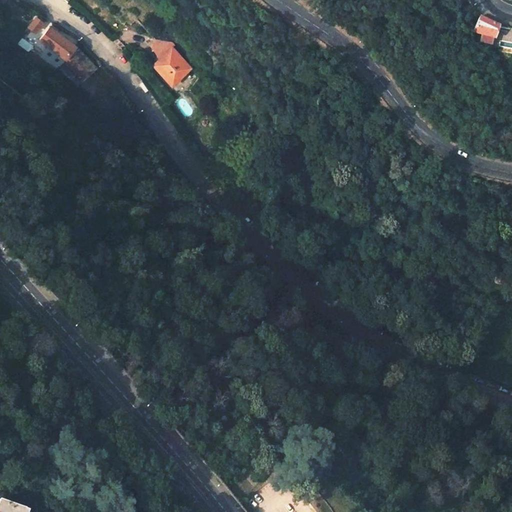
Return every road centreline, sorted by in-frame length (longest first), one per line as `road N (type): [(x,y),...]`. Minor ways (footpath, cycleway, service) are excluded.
road 1 (residential): [(34,0),(103,51),(223,212),(276,265),(345,322),(407,359),(511,404)]
road 2 (primary): [(0,282),(209,511)]
road 3 (secondary): [(277,0),(359,57),(418,128),(455,157),(511,173)]
